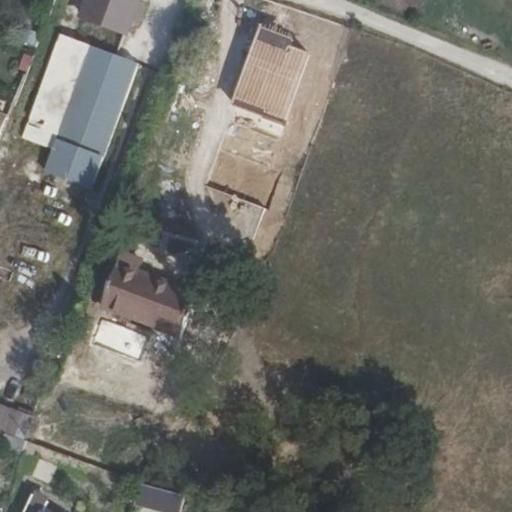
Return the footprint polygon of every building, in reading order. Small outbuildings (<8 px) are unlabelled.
[(63,0),(90,10),(93,0),(63,0)] [(93,0),(90,10),(136,27),(146,0),(93,0)] [(149,0),(127,52),(163,67),(191,0),(149,0)] [(66,37),(34,123),(64,134),(53,166),(99,182),(143,58),(98,43),(96,47),(66,37)] [(0,112),(0,159),(1,160),(16,119),(0,112)] [(128,252),(109,306),(189,337),(205,294),(185,286),(144,271),(148,260),(128,252)] [(192,267),(185,286),(205,294),(212,275),(192,267)] [(0,406),(0,430),(10,435),(33,443),(41,422),(0,406)] [(33,443),(10,435),(6,448),(29,457),(33,443)] [(147,486),(141,505),(161,511),(163,511),(170,492),(147,486)] [(186,511),(191,498),(170,492),(163,511),(186,511)]
